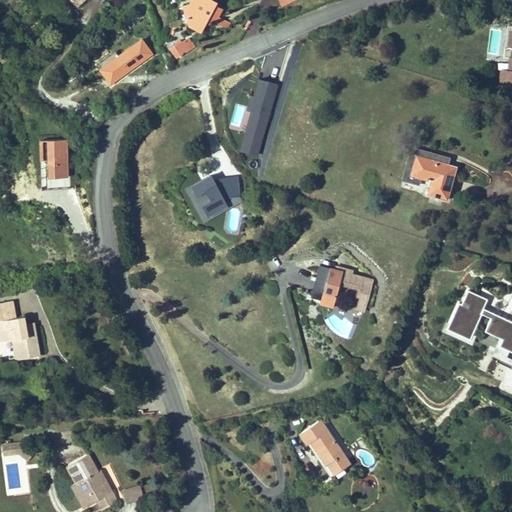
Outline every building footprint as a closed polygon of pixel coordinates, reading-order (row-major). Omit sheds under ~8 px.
[(204,23),(206,19),(210,10),(202,7),(202,3),(196,0),(181,0),(178,4),(171,7),(179,29),(190,32),(193,26),(199,21),(204,23)] [(290,0),(267,0),(271,11),(291,3),(290,0)] [(221,25),(206,19),(204,23),(219,29),(221,25)] [(511,74),(511,33),(503,32),(503,50),(507,49),(503,74),(511,74)] [(104,65),(97,70),(109,86),(154,55),(142,38),(118,55),(115,51),(102,61),(104,65)] [(167,53),(165,48),(160,50),(164,62),(183,52),(179,42),(173,45),(175,50),(167,53)] [(173,45),(165,48),(167,53),(175,50),(173,45)] [(259,157),(277,84),(257,79),(238,152),(259,157)] [(30,145),(30,196),(57,193),(56,146),(30,145)] [(421,184),(417,197),(436,204),(447,171),(407,158),(401,178),(421,184)] [(177,210),(180,216),(187,221),(191,218),(197,224),(210,214),(208,208),(214,205),(224,199),(220,184),(208,188),(210,198),(206,200),(194,185),(175,200),(181,206),(177,210)] [(217,213),(227,207),(224,199),(214,205),(217,213)] [(365,307),(373,278),(351,272),(352,269),(342,266),(341,272),(330,269),(323,295),(335,299),(338,287),(358,292),(354,304),(365,307)] [(458,302),(447,328),(469,338),(480,313),(490,318),(484,330),(501,337),(498,344),(511,350),(511,320),(483,307),(487,299),(468,290),(462,303),(458,302)] [(323,295),(321,302),(333,305),(335,299),(323,295)] [(364,313),(365,307),(354,304),(352,310),(364,313)] [(12,325),(8,325),(1,328),(0,320),(0,348),(5,346),(8,367),(30,363),(25,336),(15,338),(13,331),(12,325)] [(24,329),(13,331),(15,338),(25,336),(24,329)] [(5,346),(0,348),(0,355),(3,368),(8,367),(5,346)] [(502,388),(511,393),(511,368),(502,388)] [(310,421),(288,434),(296,448),(298,446),(318,478),(323,475),(318,466),(332,456),(310,421)] [(1,444),(3,456),(26,453),(25,441),(1,444)] [(338,466),(332,456),(318,466),(323,475),(338,466)] [(86,476),(88,475),(78,458),(57,471),(67,487),(62,491),(74,511),(75,511),(87,506),(90,511),(93,511),(109,502),(105,494),(100,496),(92,482),(89,482),(86,476)] [(92,473),(88,475),(86,476),(89,482),(92,482),(100,496),(105,494),(92,473)] [(321,483),(318,478),(312,481),(315,487),(321,483)] [(130,488),(116,491),(117,503),(133,500),(130,488)]
